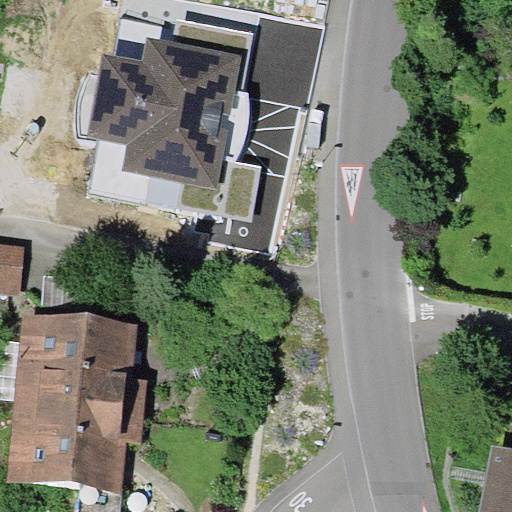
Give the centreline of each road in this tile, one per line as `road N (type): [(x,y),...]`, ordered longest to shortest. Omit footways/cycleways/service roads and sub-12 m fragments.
road 1 (residential): [(387,0),(365,273),(372,324)]
road 2 (residential): [(372,324),(398,472)]
road 3 (residential): [(511,328),(464,317),(372,324)]
